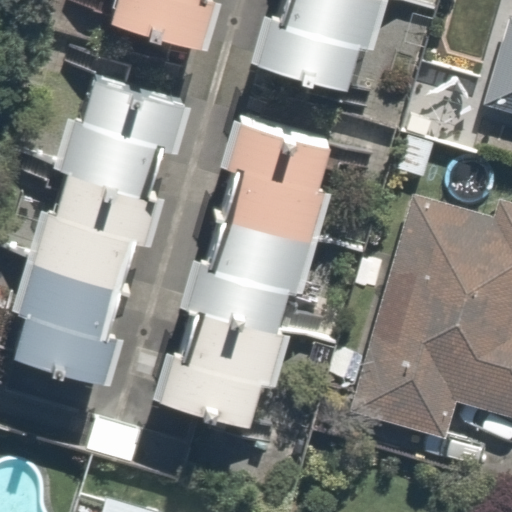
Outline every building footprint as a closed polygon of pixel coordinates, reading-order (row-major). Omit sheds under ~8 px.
[(187,0),(75,0),(75,1),(177,32),(187,0)] [(346,0),(233,0),(223,38),(327,68),(346,0)] [(511,16),(497,12),(474,91),(511,102),(511,16)] [(47,92),(28,152),(46,158),(35,196),(18,191),(0,250),(0,297),(4,299),(0,310),(0,334),(64,354),(147,83),(70,60),(59,95),(47,92)] [(166,299),(153,341),(135,336),(123,377),(246,413),(329,130),(206,94),(148,294),(166,299)] [(511,214),(410,180),(335,398),(434,431),(449,387),(511,408),(511,214)] [(86,511),(202,511),(97,478),(86,511)]
